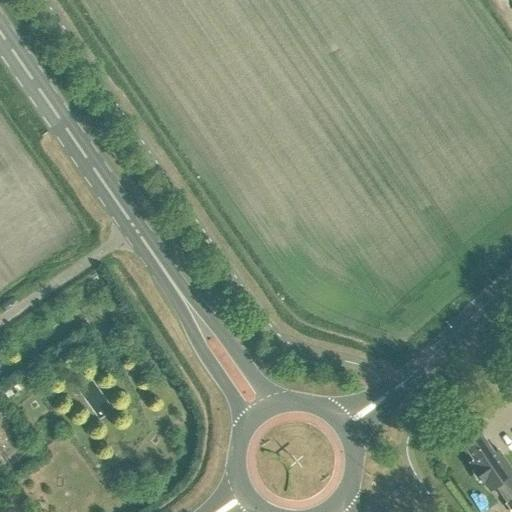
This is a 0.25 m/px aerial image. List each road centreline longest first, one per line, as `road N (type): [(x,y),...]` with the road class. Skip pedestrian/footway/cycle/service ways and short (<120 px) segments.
road 1 (primary): [(264,414),(0,31)]
road 2 (tertiary): [(343,427),(511,282)]
